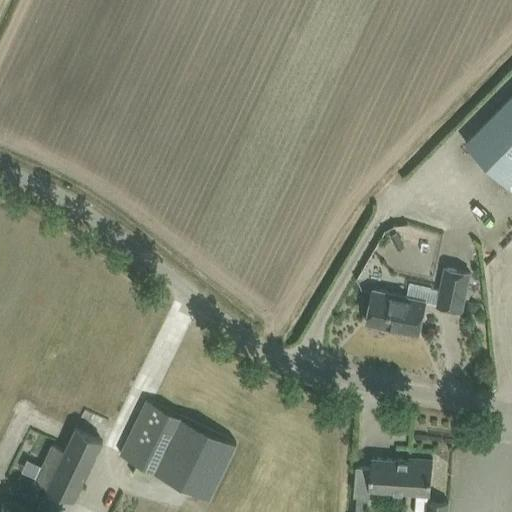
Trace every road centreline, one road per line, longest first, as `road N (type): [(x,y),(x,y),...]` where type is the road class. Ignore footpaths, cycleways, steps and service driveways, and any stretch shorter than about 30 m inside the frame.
road 1 (unclassified): [(511,408),(389,390),(270,353),(134,245),(0,166)]
road 2 (unknown): [(290,360),(373,240),(511,83)]
